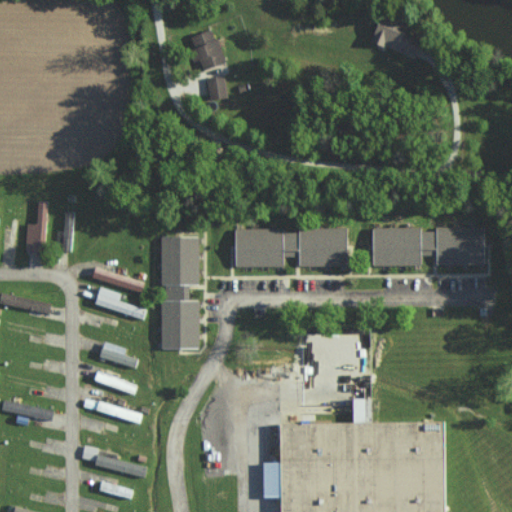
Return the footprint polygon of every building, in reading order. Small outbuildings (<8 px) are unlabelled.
[(365,42),(380,47),(381,45),(409,56),(416,38),(402,33),(405,24),(376,13),(365,42)] [(191,61),(197,60),(199,68),(221,63),(213,29),(188,35),(191,48),(187,49),(191,61)] [(206,77),(207,99),(224,98),(223,76),(206,77)] [(24,223),(23,250),(42,250),(43,200),(34,200),(33,223),(24,223)] [(72,211),(61,210),(60,251),(71,251),(72,211)] [(481,264),(481,226),(433,227),(433,228),(368,228),(369,265),(418,265),(418,256),(433,256),(433,264),(481,264)] [(231,267),(280,266),(279,257),(296,256),(296,266),(332,266),(332,257),(342,257),(342,230),(280,231),(280,228),(231,228),(231,267)] [(197,348),(197,300),(187,300),(187,284),(196,284),(197,236),(158,236),(158,285),(162,285),(162,301),(158,301),(158,348),(197,348)] [(139,291),(142,280),(91,267),(88,277),(139,291)] [(119,301),(122,293),(98,287),(93,305),(141,317),(144,308),(119,301)] [(129,347),(107,341),(102,356),(138,367),(140,358),(127,354),(129,347)] [(139,382),(110,375),(108,384),(137,391),(139,382)] [(0,408),(54,421),(57,410),(3,397),(0,408)] [(104,411),(142,421),(144,412),(107,402),(104,411)] [(445,511),(444,422),(279,425),(279,511),(445,511)] [(147,476),(150,465),(84,449),(82,460),(147,476)]
